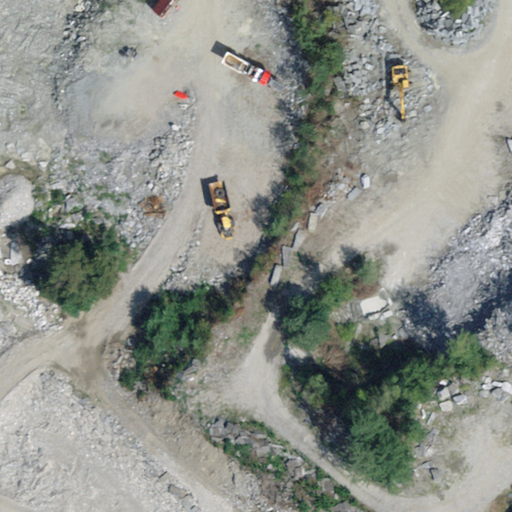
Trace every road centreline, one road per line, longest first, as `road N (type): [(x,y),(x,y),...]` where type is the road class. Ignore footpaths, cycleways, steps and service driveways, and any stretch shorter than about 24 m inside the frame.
road 1 (track): [(153,511),(74,454),(24,239),(22,179),(61,50),(97,0)]
road 2 (track): [(511,188),(486,207),(408,211),(364,232),(262,339),(252,386),(291,433),(370,497),(404,511)]
road 3 (track): [(457,87),(400,215),(391,285),(372,321)]
road 4 (track): [(183,76),(123,116),(47,107),(15,67),(0,76)]
road 5 (track): [(501,0),(474,69),(457,87),(432,78),(386,0)]
